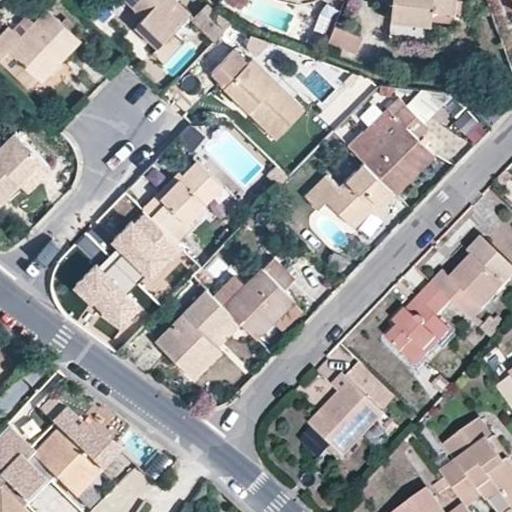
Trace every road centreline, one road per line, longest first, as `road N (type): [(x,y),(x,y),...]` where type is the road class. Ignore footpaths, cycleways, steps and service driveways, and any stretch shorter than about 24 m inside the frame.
road 1 (residential): [(212,452),(511,134)]
road 2 (tertiary): [(212,452),(3,289)]
road 3 (residential): [(3,289),(101,184),(125,129)]
